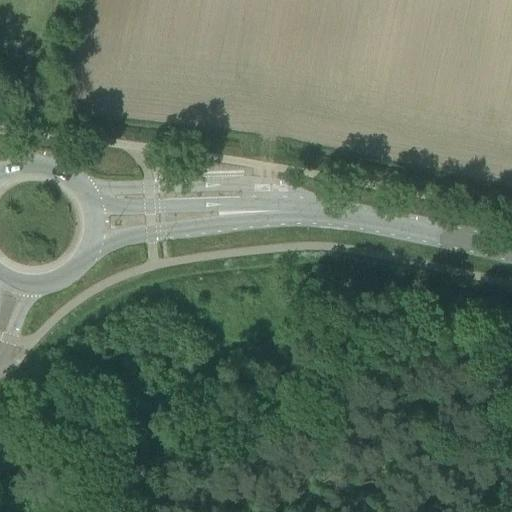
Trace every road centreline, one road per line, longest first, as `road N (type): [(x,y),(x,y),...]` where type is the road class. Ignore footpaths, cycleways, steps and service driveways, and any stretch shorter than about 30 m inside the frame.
road 1 (secondary): [(511,252),(283,210)]
road 2 (secondary): [(85,251),(150,230),(283,210)]
road 3 (secondary): [(283,210),(91,208)]
